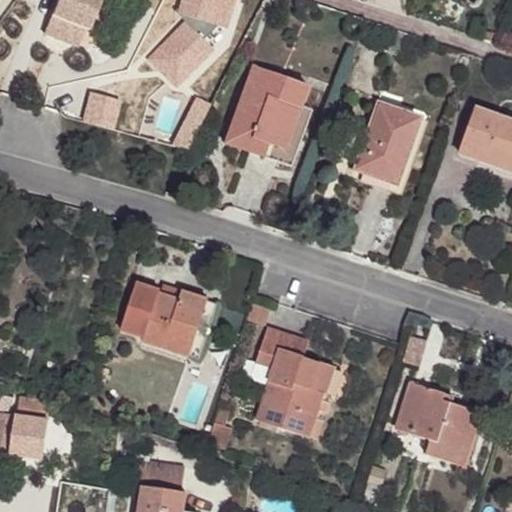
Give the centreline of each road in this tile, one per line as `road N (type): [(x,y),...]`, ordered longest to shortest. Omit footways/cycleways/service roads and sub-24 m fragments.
road 1 (residential): [(0,170),(511,328)]
road 2 (unknown): [(511,57),(348,0)]
